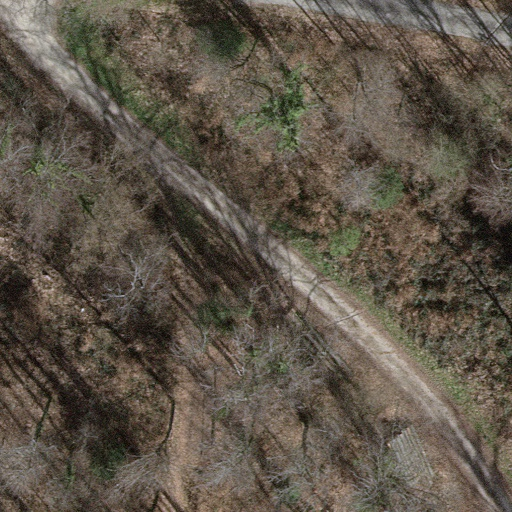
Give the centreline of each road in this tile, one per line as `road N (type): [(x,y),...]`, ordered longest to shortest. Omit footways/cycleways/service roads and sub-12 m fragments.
road 1 (track): [(13,0),(107,106),(439,402),(503,511)]
road 2 (track): [(511,30),(339,0)]
